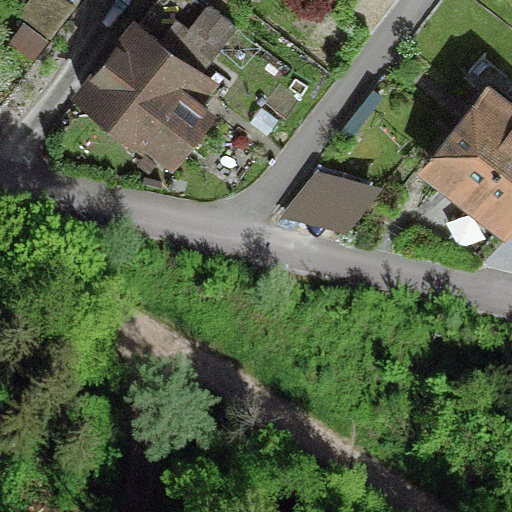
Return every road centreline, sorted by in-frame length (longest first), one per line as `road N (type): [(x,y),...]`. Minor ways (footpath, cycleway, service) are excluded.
road 1 (residential): [(222,228),(280,179),(418,0)]
road 2 (track): [(136,324),(145,487),(137,511)]
